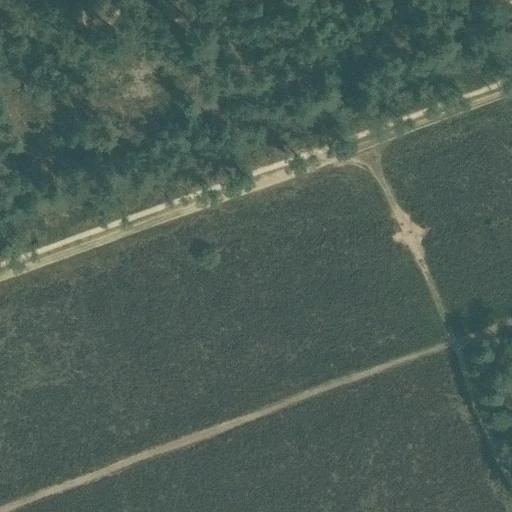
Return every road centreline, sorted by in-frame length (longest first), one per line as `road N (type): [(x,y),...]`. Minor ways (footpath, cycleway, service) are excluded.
road 1 (unknown): [(511,332),(33,511)]
road 2 (track): [(0,259),(358,134)]
road 3 (track): [(358,134),(511,81)]
